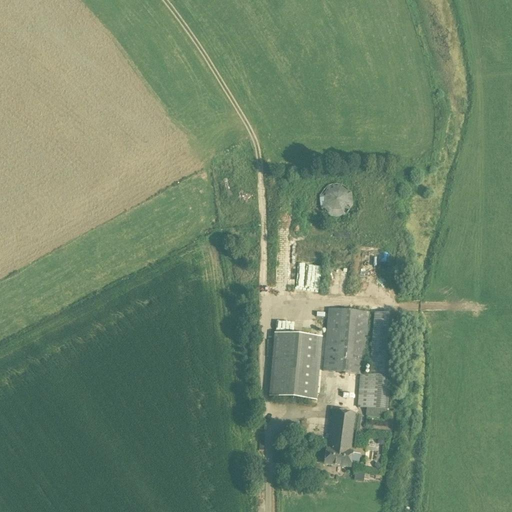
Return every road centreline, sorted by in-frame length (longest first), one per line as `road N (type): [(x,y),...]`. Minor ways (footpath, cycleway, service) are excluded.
road 1 (track): [(260,165),(267,412)]
road 2 (track): [(260,165),(244,121),(163,0)]
